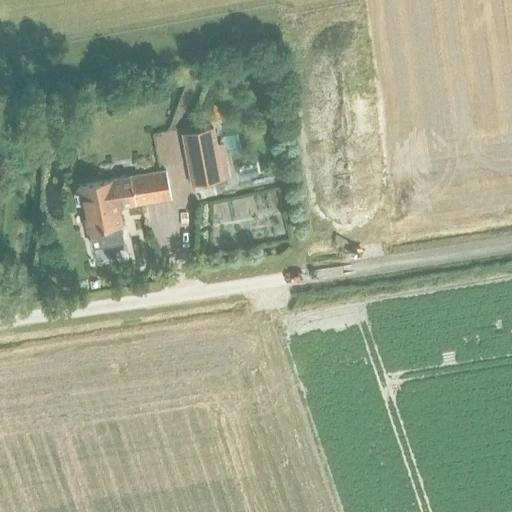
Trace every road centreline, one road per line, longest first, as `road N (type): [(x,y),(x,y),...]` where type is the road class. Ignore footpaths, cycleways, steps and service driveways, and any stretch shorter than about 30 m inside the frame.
road 1 (unclassified): [(294,286),(0,328)]
road 2 (track): [(511,250),(294,286)]
